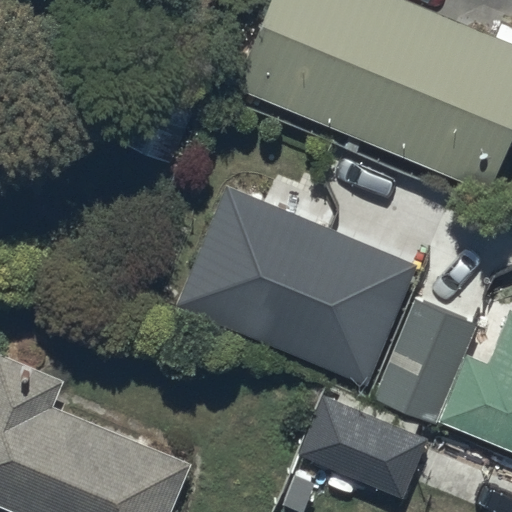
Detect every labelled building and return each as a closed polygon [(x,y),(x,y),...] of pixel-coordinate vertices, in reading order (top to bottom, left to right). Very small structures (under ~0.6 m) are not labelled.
[(269,0),(232,89),(486,195),(511,132),(511,29),(500,24),(495,38),(404,0),(269,0)] [(166,167),(200,94),(154,72),(119,145),(166,167)] [(417,265),(223,186),(173,309),(367,387),(417,265)] [(433,424),(462,356),(475,325),(413,299),(372,399),(433,424)] [(462,356),(433,424),(511,456),(511,312),(509,311),(486,366),(462,356)] [(0,509),(6,511),(169,511),(189,467),(53,409),(64,384),(0,356),(0,509)] [(424,440),(318,395),(293,454),(398,499),(424,440)]
